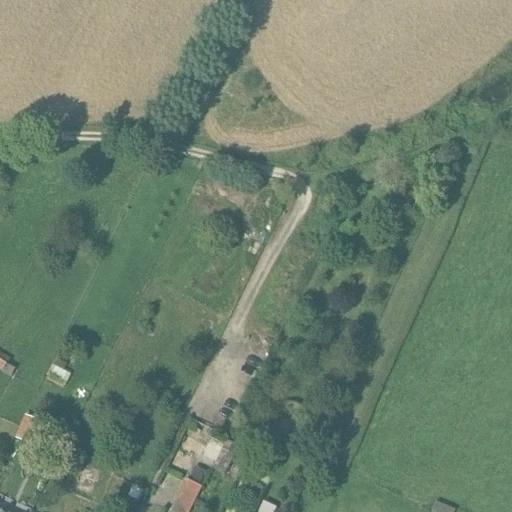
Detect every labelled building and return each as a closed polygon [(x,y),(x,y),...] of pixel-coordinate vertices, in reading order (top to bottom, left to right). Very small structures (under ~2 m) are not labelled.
[(0,345),(0,371),(11,378),(15,371),(8,367),(12,361),(3,356),(6,349),(0,345)] [(36,448),(46,425),(30,419),(20,441),(36,448)] [(224,476),(239,447),(227,441),(212,471),(224,476)] [(172,511),(190,511),(202,489),(187,482),(172,511)] [(275,511),(277,510),(264,503),(260,511),(275,511)]
